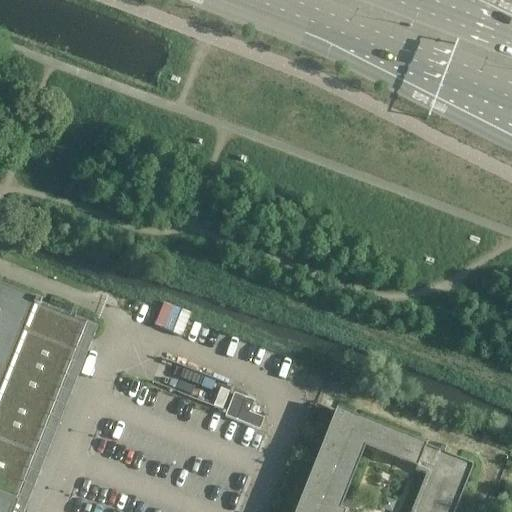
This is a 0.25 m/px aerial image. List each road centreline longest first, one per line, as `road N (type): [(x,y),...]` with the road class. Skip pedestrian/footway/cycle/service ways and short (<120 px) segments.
road 1 (primary): [(252,0),(511,98)]
road 2 (primary): [(511,45),(392,0)]
